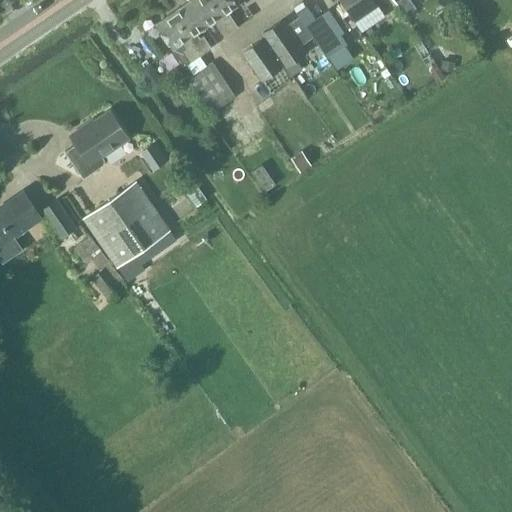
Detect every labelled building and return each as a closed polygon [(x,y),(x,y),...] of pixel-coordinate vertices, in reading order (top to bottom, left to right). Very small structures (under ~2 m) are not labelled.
[(231,32),(208,0),(192,0),(188,3),(205,28),(214,22),(224,37),(231,32)] [(238,28),(227,13),(237,6),(232,0),(208,0),(231,32),(238,28)] [(307,0),(293,9),(299,17),(327,59),(345,47),(338,37),(341,34),(317,0),(307,0)] [(339,0),(354,23),(379,8),(373,0),(339,0)] [(404,16),(415,9),(408,0),(399,0),(395,3),(404,16)] [(188,3),(171,14),(200,56),(211,49),(203,37),(200,40),(196,34),(205,28),(188,3)] [(200,56),(171,14),(155,25),(172,50),(181,44),(185,50),(182,52),(189,64),(200,56)] [(282,21),(262,34),(285,68),(305,54),(298,44),(309,36),(295,15),(283,23),(282,21)] [(284,68),(263,37),(241,52),(262,83),(284,68)] [(428,52),(418,57),(431,82),(441,76),(428,52)] [(441,62),(440,70),(452,72),(453,63),(441,62)] [(212,63),(186,81),(209,115),(235,98),(212,63)] [(139,73),(147,84),(154,79),(155,73),(150,65),(139,73)] [(164,95),(184,84),(175,69),(156,81),(164,95)] [(101,157),(128,138),(110,111),(86,127),(85,125),(69,136),(75,145),(64,152),(83,179),(103,165),(104,160),(101,157)] [(153,143),(141,151),(153,168),(165,160),(153,143)] [(296,171),(310,167),(307,155),(292,158),(296,171)] [(222,162),(234,180),(242,175),(231,157),(222,162)] [(245,199),(256,195),(249,178),(239,181),(245,199)] [(137,181),(83,219),(122,276),(126,282),(144,270),(140,264),(155,254),(176,239),(171,231),(137,181)] [(195,183),(184,187),(190,202),(200,198),(195,183)] [(0,212),(0,258),(2,262),(22,248),(14,237),(41,219),(23,192),(1,207),(3,210),(0,212)] [(41,211),(61,240),(77,229),(57,200),(41,211)] [(128,287),(89,236),(79,244),(100,272),(91,279),(109,301),(128,287)] [(0,333),(13,325),(5,314),(0,317),(0,333)] [(41,511),(50,506),(39,492),(23,504),(28,511),(41,511)]
